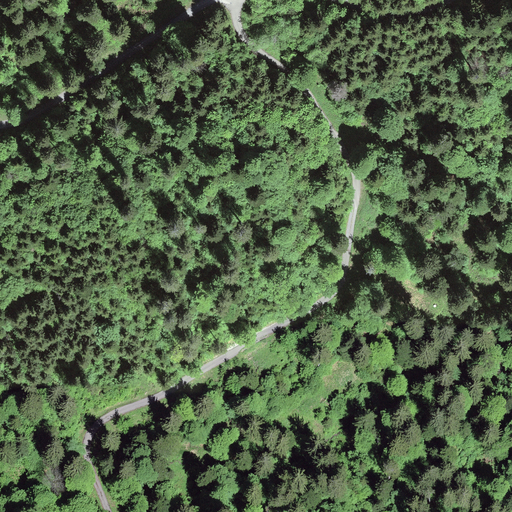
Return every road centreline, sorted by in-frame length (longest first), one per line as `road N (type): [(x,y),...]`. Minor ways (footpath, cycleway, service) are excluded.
road 1 (track): [(111,511),(88,457),(95,427),(220,364),(334,295),(340,283),(356,173),(306,91),(244,37),(235,0)]
road 2 (track): [(209,0),(37,114),(0,126)]
